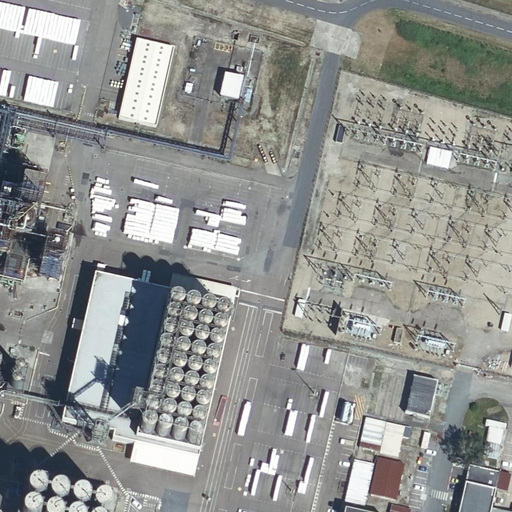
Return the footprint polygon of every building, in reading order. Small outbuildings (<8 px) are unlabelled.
[(156,126),(175,47),(137,38),(119,117),(156,126)] [(238,99),(244,77),(226,72),(220,95),(238,99)] [(249,102),(253,89),(248,88),(245,101),(249,102)] [(347,129),(340,127),(336,144),(342,145),(347,129)] [(451,154),(431,149),(427,164),(447,170),(451,154)] [(31,235),(32,233),(32,231),(32,229),(31,227),(29,225),(28,224),(26,223),(24,223),(22,223),(20,224),(18,225),(17,226),(16,228),(16,230),(16,233),(16,234),(17,236),(19,238),(21,239),(23,239),(25,239),(27,239),(29,238),(30,236),(31,235)] [(58,279),(65,250),(45,246),(39,274),(58,279)] [(169,290),(95,273),(61,420),(114,432),(113,438),(134,443),(198,458),(233,305),(169,290)] [(169,290),(233,305),(237,288),(173,273),(169,290)] [(307,302),(300,300),(296,317),(303,319),(307,302)] [(508,334),(511,317),(505,316),(502,332),(508,334)] [(400,345),(404,331),(398,329),(394,343),(400,345)] [(12,372),(12,370),(12,368),(11,367),(9,366),(7,365),(5,366),(4,366),(2,368),(2,370),(2,372),(3,373),(4,375),(6,375),(8,376),(10,375),(11,374),(12,372)] [(400,375),(380,370),(370,412),(390,417),(400,375)] [(428,417),(436,381),(412,375),(404,411),(428,417)] [(9,385),(9,383),(9,381),(8,379),(6,378),(4,378),(2,378),(1,379),(0,380),(0,386),(1,388),(3,388),(5,388),(7,388),(8,386),(9,385)] [(376,450),(383,420),(364,415),(356,445),(376,450)] [(408,426),(383,420),(376,450),(395,455),(400,435),(406,437),(408,426)] [(194,475),(198,458),(134,443),(130,461),(194,475)] [(363,504),(373,462),(352,458),(342,499),(363,504)] [(395,500),(403,463),(376,458),(368,494),(395,500)] [(469,465),(467,465),(456,511),(511,511),(490,506),(494,490),(505,492),(509,476),(498,473),(498,471),(487,468),(487,470),(481,468),(483,461),(471,458),(469,465)] [(43,497),(44,495),(44,493),(43,490),(42,488),(41,486),(39,485),(37,484),(34,484),(32,484),(30,485),(28,486),(26,488),(25,490),(25,493),(25,495),(26,497),(27,499),(29,501),(31,502),(33,503),(35,503),(38,502),(40,501),(41,499),(43,497)] [(65,503),(65,500),(66,498),(65,495),(64,493),(63,491),(61,490),(59,489),(56,489),(54,489),(52,490),(50,491),(48,493),(47,495),(47,498),(47,500),(47,502),(49,504),(50,506),(52,507),(55,508),(57,508),(59,507),(62,506),(63,504),(65,503)] [(87,507),(88,505),(88,503),(87,501),(86,498),(85,496),(83,495),(81,494),(78,494),(76,494),(74,495),(72,496),(70,498),(69,500),(69,503),(69,505),(70,507),(71,509),(72,511),(74,511),(82,511),(84,511),(85,509),(87,507)] [(109,511),(110,511),(110,508),(110,506),(108,503),(107,502),(105,500),(103,499),(101,499),(98,499),(96,500),(94,502),(92,503),(91,505),(91,508),(91,510),(91,511),(109,511)]
